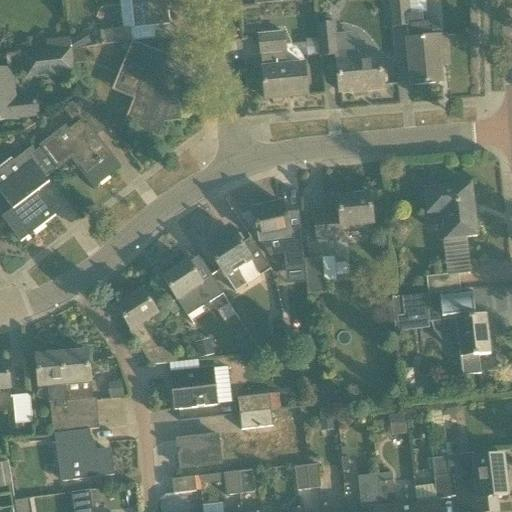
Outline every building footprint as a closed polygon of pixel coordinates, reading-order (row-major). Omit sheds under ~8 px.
[(166,0),(121,0),(122,1),(119,1),(123,30),(101,32),(103,45),(132,42),(130,30),(169,25),(166,0)] [(406,27),(407,41),(412,86),(442,84),(439,55),(447,54),(445,37),(423,39),(421,14),(427,14),(425,0),(389,0),(392,28),(406,27)] [(320,59),(336,57),(339,93),(384,89),(381,57),(360,59),(357,33),(337,35),(335,22),(316,24),(320,59)] [(71,41),(71,50),(79,50),(91,43),(85,34),(71,41)] [(285,34),(279,35),(259,37),(265,100),(269,100),(272,104),(281,103),(283,99),(307,96),(304,65),(286,67),(285,54),(287,54),(285,34)] [(46,41),(47,53),(71,50),(71,41),(70,39),(46,41)] [(112,92),(134,102),(125,125),(157,138),(164,123),(180,121),(177,96),(167,92),(174,76),(162,71),(168,57),(132,43),(112,92)] [(47,53),(47,54),(25,56),(27,80),(69,77),(69,76),(73,75),(71,50),(47,53)] [(0,122),(17,121),(17,119),(37,117),(35,100),(15,102),(11,71),(0,72),(0,122)] [(32,148),(32,149),(38,162),(49,176),(72,159),(94,187),(118,168),(94,137),(106,127),(84,98),(62,109),(72,122),(77,118),(80,123),(69,131),(66,127),(39,147),(41,149),(35,153),(32,148)] [(45,179),(49,176),(38,162),(32,149),(0,172),(0,193),(18,218),(8,226),(21,243),(55,216),(37,193),(49,184),(45,179)] [(446,242),(465,239),(477,238),(471,186),(424,192),(427,218),(443,216),(446,242)] [(341,228),(373,225),(370,196),(338,199),(339,216),(314,219),(316,240),(342,238),(341,228)] [(302,234),(290,235),(283,205),(253,212),(260,243),(282,238),(284,269),(304,267),(304,262),(302,234)] [(251,240),(242,246),(234,233),(207,251),(225,280),(227,279),(236,293),(270,270),(251,240)] [(304,262),(304,267),(306,295),(325,294),(322,261),(304,262)] [(212,277),(201,283),(188,263),(163,279),(187,317),(201,308),(223,294),(212,277)] [(460,293),(460,292),(458,275),(426,278),(428,297),(441,295),(460,293)] [(433,332),(439,340),(451,346),(459,346),(463,377),(481,375),(479,357),(490,355),(485,316),(471,318),(470,315),(475,315),(472,290),(460,292),(460,293),(441,295),(442,308),(427,310),(429,325),(432,324),(433,332)] [(139,347),(151,339),(141,325),(157,315),(143,292),(117,309),(131,331),(129,332),(139,347)] [(404,317),(402,297),(391,298),(393,318),(404,317)] [(284,335),(283,322),(272,323),(274,336),(284,335)] [(288,351),(310,349),(309,333),(287,335),(288,351)] [(209,340),(195,344),(199,360),(213,356),(209,340)] [(157,350),(151,351),(153,366),(170,364),(177,364),(175,348),(167,349),(157,350)] [(49,389),(54,435),(90,431),(99,430),(97,414),(68,418),(62,354),(59,354),(59,352),(47,353),(47,357),(36,358),(39,390),(49,389)] [(68,418),(97,414),(96,400),(89,401),(88,384),(89,384),(88,353),(62,354),(68,418)] [(0,390),(10,390),(8,365),(5,365),(5,362),(0,362),(0,390)] [(218,406),(214,369),(170,374),(174,411),(218,406)] [(108,384),(109,400),(123,399),(122,383),(108,384)] [(271,411),(269,396),(239,400),(241,414),(271,411)] [(13,398),(16,426),(32,424),(29,397),(13,398)] [(337,420),(336,401),(318,403),(320,421),(337,420)] [(441,409),(442,417),(457,416),(462,409),(461,403),(441,405),(441,409)] [(271,411),(241,414),(243,431),(273,427),(271,411)] [(390,429),(407,427),(405,414),(389,415),(390,429)] [(213,417),(214,434),(240,432),(239,416),(213,417)] [(321,432),(334,431),(333,421),(320,423),(321,432)] [(54,435),(57,465),(60,483),(114,476),(111,453),(97,455),(95,443),(91,444),(90,431),(54,435)] [(217,436),(197,439),(177,441),(180,470),(221,465),(217,436)] [(459,511),(496,511),(495,498),(507,496),(503,457),(473,460),(472,455),(459,456),(462,484),(456,484),(459,511)] [(349,472),(348,457),(341,458),(343,473),(349,472)] [(416,502),(415,502),(416,511),(441,511),(440,500),(451,499),(449,476),(447,458),(431,460),(433,478),(434,486),(436,500),(416,502)] [(319,466),(307,467),(310,491),(321,490),(319,466)] [(295,468),(297,479),(298,492),(310,491),(307,467),(295,468)] [(238,473),(241,495),(255,494),(252,471),(238,473)] [(227,497),(241,495),(238,473),(224,475),(225,481),(225,482),(227,497)] [(416,511),(415,502),(396,504),(392,475),(377,476),(381,507),(392,506),(392,511),(416,511)] [(357,479),(360,501),(361,511),(372,511),(372,508),(381,507),(377,476),(357,479)] [(197,492),(195,478),(172,481),(174,495),(197,492)] [(92,511),(89,491),(71,494),(73,511),(92,511)]
